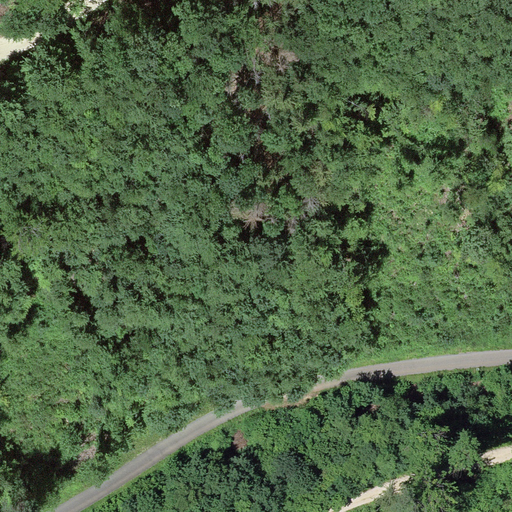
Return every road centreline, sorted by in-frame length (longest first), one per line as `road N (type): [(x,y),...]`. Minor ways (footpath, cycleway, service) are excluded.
road 1 (track): [(60,511),(246,403),(385,370),(511,356)]
road 2 (track): [(327,511),(511,450)]
